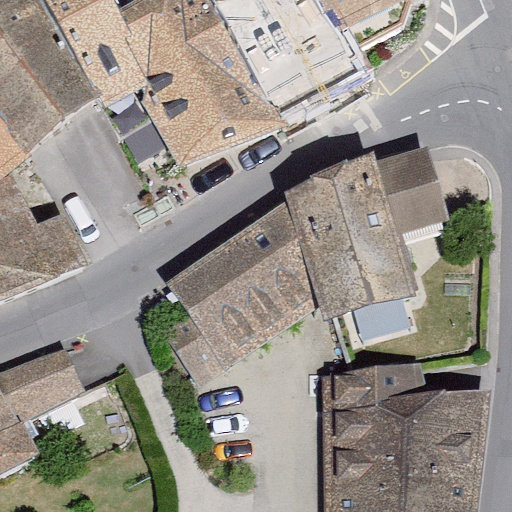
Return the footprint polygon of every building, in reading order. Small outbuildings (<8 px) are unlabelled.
[(84,0),(0,0),(0,172),(139,96),(98,23),(84,0)] [(282,0),(135,0),(98,23),(139,96),(178,163),(335,74),(311,59),(282,0)] [(282,0),(311,59),(423,5),(420,0),(282,0)] [(416,166),(270,205),(299,314),(307,341),(402,315),(383,245),(434,232),(416,166)] [(0,298),(79,262),(64,217),(31,235),(0,190),(0,298)] [(299,314),(270,205),(158,283),(177,322),(158,334),(186,391),(299,314)] [(63,351),(0,374),(0,443),(85,402),(63,351)] [(467,511),(468,376),(315,375),(314,511),(467,511)]
